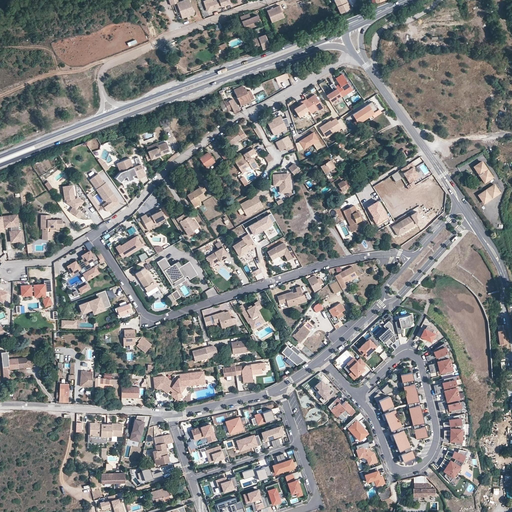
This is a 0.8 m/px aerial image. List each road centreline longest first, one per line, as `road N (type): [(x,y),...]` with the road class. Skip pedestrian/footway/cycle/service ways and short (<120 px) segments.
road 1 (residential): [(410,259),(397,252),(326,264),(157,319),(145,315),(94,233)]
road 2 (residential): [(94,233),(239,116),(356,54)]
road 3 (residential): [(356,396),(375,419),(390,464),(418,467),(436,439),(419,360),(401,354),(368,384)]
road 4 (residential): [(267,0),(113,62),(102,69),(101,88)]
road 5 (residential): [(0,407),(169,413)]
road 6 (tertiary): [(460,202),(372,74)]
road 7 (primary): [(263,57),(130,106)]
road 8 (track): [(79,126),(49,48),(0,47)]
road 9 (residential): [(380,303),(473,219)]
